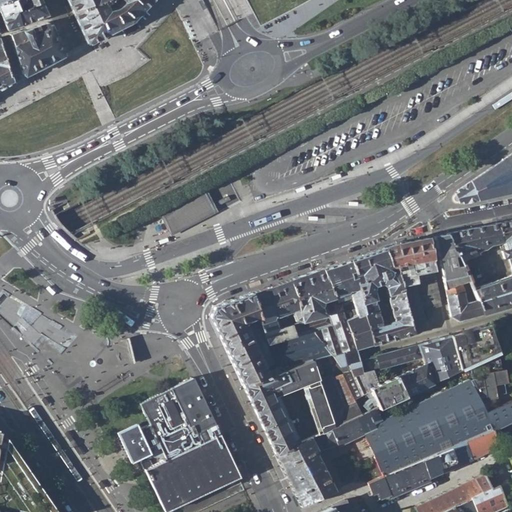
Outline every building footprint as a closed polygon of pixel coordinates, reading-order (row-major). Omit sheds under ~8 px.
[(39,0),(0,0),(0,14),(40,0),(39,0)] [(40,0),(0,14),(5,29),(46,13),(40,0)] [(68,0),(73,11),(103,0),(68,0)] [(90,41),(130,21),(149,0),(103,0),(73,11),(87,41),(88,41),(89,41),(90,41)] [(47,21),(8,34),(22,72),(25,75),(29,73),(29,72),(36,68),(38,69),(62,56),(64,53),(51,23),(50,23),(47,21)] [(0,43),(0,88),(13,82),(0,43)] [(462,201),(464,204),(479,200),(511,192),(511,151),(470,180),(457,189),(458,191),(455,193),(459,203),(462,201)] [(205,189),(163,211),(175,235),(217,212),(205,189)] [(230,199),(228,195),(218,200),(220,204),(230,199)] [(511,219),(497,222),(501,238),(502,242),(504,245),(499,247),(500,251),(502,258),(507,256),(511,271),(511,273),(511,219)] [(497,222),(485,225),(490,244),(496,244),(500,242),(498,239),(501,238),(497,222)] [(485,225),(446,233),(458,260),(477,253),(476,251),(485,249),(490,244),(485,225)] [(444,288),(447,287),(460,282),(464,281),(467,280),(458,260),(446,233),(432,236),(444,288)] [(395,243),(383,246),(390,265),(394,264),(400,285),(434,277),(426,237),(395,243)] [(394,264),(390,265),(383,246),(349,258),(363,311),(372,344),(413,333),(400,285),(394,264)] [(349,258),(321,267),(332,297),(331,297),(334,305),(340,303),(345,319),(363,311),(349,258)] [(332,297),(321,267),(289,278),(298,309),(303,307),(307,320),(295,323),(291,324),(294,336),(312,330),(338,365),(347,363),(358,360),(360,359),(357,348),(355,348),(345,319),(340,303),(334,305),(331,297),(332,297)] [(511,304),(511,273),(471,288),(476,299),(483,313),(511,304)] [(439,301),(434,277),(400,285),(413,333),(416,332),(423,320),(420,307),(439,301)] [(289,278),(250,292),(261,329),(267,344),(294,336),(291,324),(281,326),(281,328),(277,329),(274,316),(278,316),(291,312),(295,323),(307,320),(303,307),(298,309),(289,278)] [(464,296),(460,282),(447,287),(444,288),(445,294),(450,315),(458,320),(483,313),(476,299),(470,301),(468,295),(464,296)] [(49,286),(46,289),(52,296),(55,293),(49,286)] [(0,290),(0,313),(15,319),(23,300),(0,290)] [(209,315),(242,385),(268,376),(310,359),(333,426),(358,414),(358,413),(357,411),(352,398),(361,394),(352,374),(347,363),(338,365),(312,330),(294,336),(267,344),(261,329),(250,292),(213,306),(209,315)] [(363,311),(345,319),(355,348),(357,348),(366,346),(372,344),(363,311)] [(487,324),(451,334),(458,370),(466,366),(494,353),(497,352),(487,324)] [(451,334),(418,343),(421,355),(423,363),(429,383),(458,370),(451,334)] [(361,373),(352,374),(361,394),(369,390),(377,406),(429,383),(423,363),(377,384),(372,369),(421,355),(418,343),(360,359),(358,360),(361,373)] [(494,353),(466,366),(469,380),(467,380),(469,386),(500,373),(497,358),(495,358),(494,353)] [(242,385),(274,453),(293,444),(287,431),(291,430),(274,394),(304,382),(319,428),(316,429),(317,433),(329,427),(329,428),(333,426),(310,359),(268,376),(242,385)] [(358,360),(347,363),(352,374),(361,373),(358,360)] [(465,441),(492,431),(511,421),(511,396),(511,397),(511,398),(482,412),(480,408),(476,399),(481,398),(482,401),(495,399),(494,396),(503,394),(500,373),(469,386),(467,380),(466,378),(378,418),(371,421),(374,427),(363,433),(372,453),(376,462),(370,465),(373,472),(375,471),(377,476),(381,474),(381,475),(434,454),(449,448),(465,441)] [(144,469),(163,511),(238,476),(220,437),(192,377),(173,386),(165,390),(138,403),(148,424),(140,428),(136,430),(135,429),(134,430),(143,450),(145,449),(144,448),(150,446),(152,450),(159,447),(164,459),(144,469)] [(366,411),(371,421),(378,418),(373,408),(366,411)] [(337,445),(363,433),(374,427),(371,421),(366,411),(366,410),(358,413),(358,414),(333,426),(329,428),(329,427),(317,433),(293,444),(274,453),(299,506),(332,490),(313,451),(320,448),(336,443),(337,445)] [(115,433),(117,438),(134,430),(135,429),(136,430),(140,428),(137,422),(115,433)] [(0,511),(58,511),(3,431),(0,430),(0,511)] [(143,450),(134,430),(117,438),(126,458),(136,453),(143,450)] [(80,455),(83,452),(76,442),(69,431),(65,433),(80,455)] [(499,446),(492,431),(465,441),(471,459),(499,446)] [(465,461),(471,459),(465,441),(449,448),(456,465),(465,461)] [(49,444),(45,446),(52,456),(60,467),(63,465),(49,444)] [(159,447),(152,450),(150,455),(164,459),(159,447)] [(441,471),(456,465),(449,448),(434,454),(441,471)] [(139,459),(148,455),(145,449),(143,450),(136,453),(139,459)] [(136,453),(126,458),(129,464),(139,459),(136,453)] [(389,494),(441,471),(434,454),(381,475),(366,480),(374,500),(389,494)] [(491,470),(474,478),(480,492),(468,498),(475,511),(474,511),(509,511),(508,509),(501,511),(495,511),(494,510),(505,504),(491,470)] [(438,511),(441,511),(468,498),(480,492),(474,478),(415,506),(416,509),(417,511),(438,511)] [(441,511),(473,511),(475,511),(468,498),(441,511)] [(316,511),(343,511),(349,509),(344,499),(316,511)]
